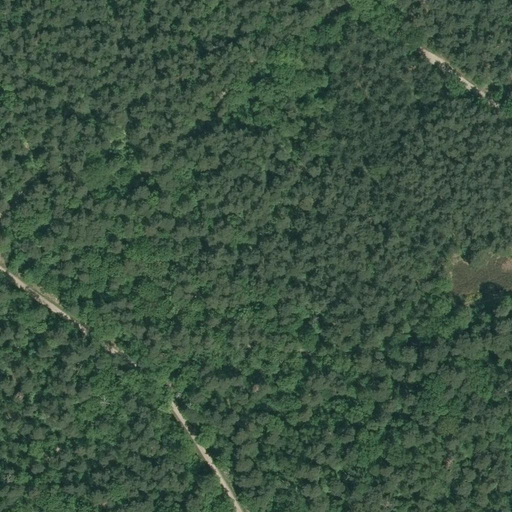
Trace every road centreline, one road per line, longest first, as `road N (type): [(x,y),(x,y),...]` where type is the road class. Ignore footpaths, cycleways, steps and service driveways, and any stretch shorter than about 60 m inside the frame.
road 1 (track): [(139,372),(0,270)]
road 2 (track): [(238,511),(161,391)]
